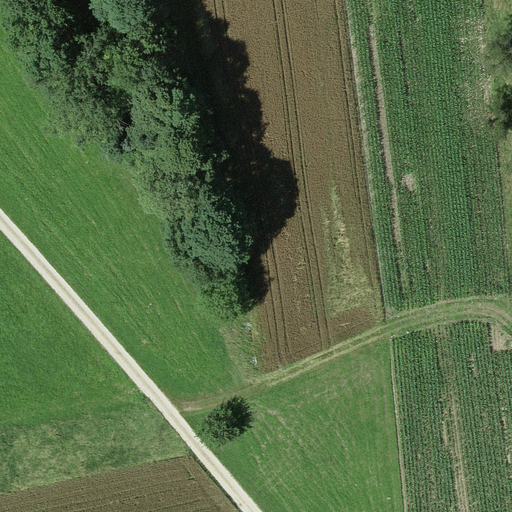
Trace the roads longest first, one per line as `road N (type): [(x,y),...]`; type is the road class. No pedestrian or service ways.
road 1 (track): [(252,511),(0,223)]
road 2 (track): [(163,407),(221,399),(385,335),(474,322),(511,331)]
